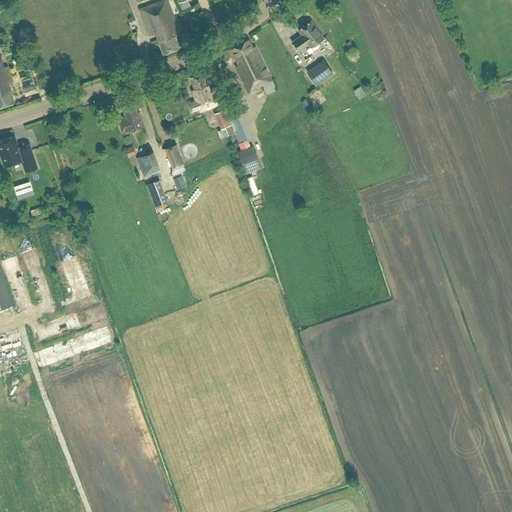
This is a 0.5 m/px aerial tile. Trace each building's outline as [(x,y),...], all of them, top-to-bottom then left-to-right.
[(149,35),(155,33),(163,53),(179,47),(174,36),(180,34),(167,0),(161,0),(139,8),(149,35)] [(0,35),(9,32),(0,8),(0,35)] [(292,42),(298,50),(308,43),(310,47),(323,38),(311,21),(298,30),(302,35),(299,38),(298,37),(292,42)] [(271,79),(255,46),(252,48),(248,39),(228,49),(232,58),(234,57),(238,65),(235,66),(248,92),(260,86),(259,85),(271,79)] [(125,49),(123,43),(115,46),(117,52),(125,49)] [(0,56),(0,106),(14,101),(8,83),(12,82),(7,66),(3,67),(0,56)] [(306,71),(316,85),(333,73),(323,59),(306,71)] [(191,113),(199,110),(199,111),(220,103),(215,88),(209,90),(203,72),(190,77),(194,89),(191,90),(195,100),(187,103),(191,113)] [(25,96),(37,92),(34,84),(22,88),(25,96)] [(359,99),(366,94),(360,85),(353,90),(359,99)] [(255,100),(269,134),(280,129),(276,120),(281,118),(270,94),(255,100)] [(123,133),(128,131),(144,126),(138,111),(136,112),(133,102),(122,106),(125,116),(118,119),(123,133)] [(237,104),(225,108),(239,142),(251,138),(237,104)] [(214,113),(220,128),(230,124),(224,109),(214,113)] [(14,135),(0,139),(0,153),(4,166),(21,160),(25,171),(37,167),(30,149),(20,153),(14,135)] [(170,168),(184,163),(176,143),(163,148),(170,168)] [(132,145),(124,148),(127,156),(135,153),(132,145)] [(261,167),(253,145),(242,150),(237,151),(245,173),(261,167)] [(136,158),(143,176),(159,169),(158,165),(153,151),(136,158)] [(181,166),(170,170),(172,176),(183,172),(181,166)] [(159,179),(146,184),(146,185),(148,190),(154,206),(167,201),(161,185),(159,179)] [(13,186),(16,194),(24,191),(21,183),(13,186)] [(56,306),(84,296),(61,228),(46,233),(68,295),(54,300),(56,306)] [(0,308),(12,305),(0,267),(0,308)] [(3,333),(0,333),(0,373),(3,373),(0,361),(0,359),(7,358),(3,341),(12,339),(11,335),(4,337),(3,333)] [(47,341),(49,346),(39,349),(43,362),(69,354),(63,336),(47,341)] [(371,385),(378,384),(376,372),(369,374),(371,385)]
